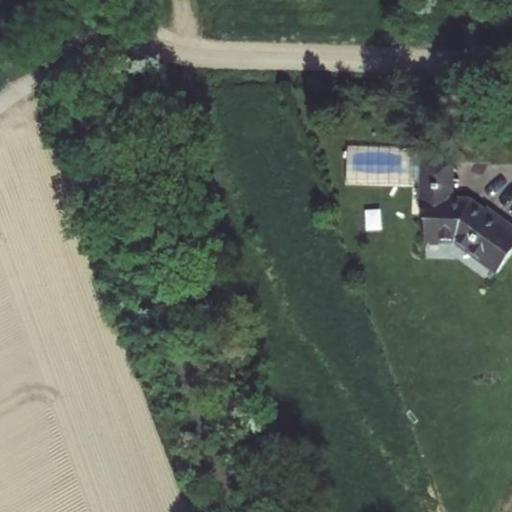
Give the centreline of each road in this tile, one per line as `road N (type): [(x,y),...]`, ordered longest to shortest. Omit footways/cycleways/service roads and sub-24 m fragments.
road 1 (track): [(60,0),(251,511)]
road 2 (residential): [(187,61),(511,71)]
road 3 (track): [(0,100),(75,54),(187,61)]
